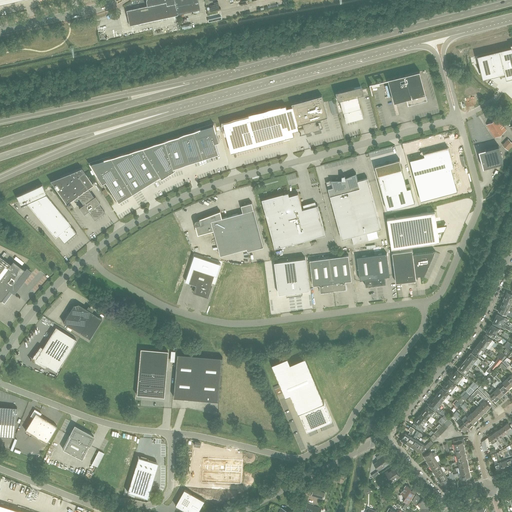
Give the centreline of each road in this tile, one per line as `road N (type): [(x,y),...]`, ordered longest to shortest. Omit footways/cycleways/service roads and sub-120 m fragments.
road 1 (unclassified): [(88,255),(197,191),(457,118)]
road 2 (track): [(350,0),(0,73)]
road 3 (unclassified): [(421,301),(267,322),(211,321),(164,307),(88,255)]
road 4 (unclassified): [(421,301),(418,334),(343,433),(315,451),(297,458),(171,433)]
road 5 (trunk): [(511,2),(190,87)]
road 6 (trunk): [(167,108),(420,40)]
road 7 (unclassified): [(0,468),(99,507),(154,504),(170,487),(171,433)]
road 8 (residential): [(383,437),(489,315),(511,261)]
road 9 (unclassified): [(457,118),(479,202),(441,292),(421,301)]
road 10 (trunk): [(190,87),(0,142)]
road 11 (trunk): [(190,87),(0,122)]
road 12 (trunk): [(0,178),(167,108)]
road 13 (unclassified): [(171,433),(106,423),(0,383)]
road 14 (trunk): [(0,158),(167,108)]
road 15 (unclassified): [(241,511),(383,437)]
road 16 (unclassified): [(0,358),(43,297),(88,255)]
road 17 (tertiary): [(0,30),(116,0)]
